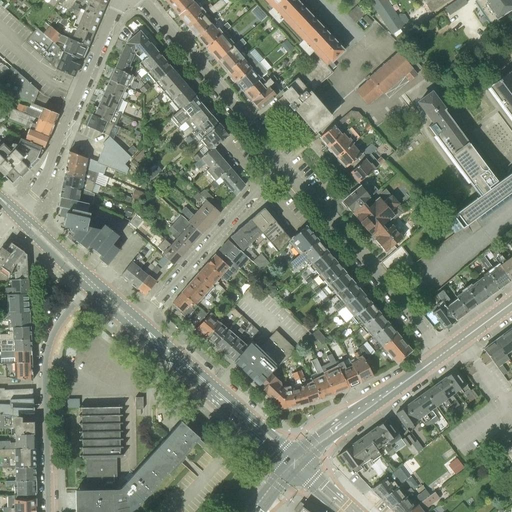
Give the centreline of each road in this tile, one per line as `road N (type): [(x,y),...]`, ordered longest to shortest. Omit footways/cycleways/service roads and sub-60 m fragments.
road 1 (residential): [(279,162),(441,354)]
road 2 (residential): [(90,282),(55,326),(47,351),(48,511)]
road 3 (residential): [(15,213),(42,177),(116,0)]
road 4 (residential): [(137,326),(279,162)]
road 5 (residential): [(279,162),(143,0)]
road 6 (tertiary): [(292,465),(137,326)]
road 7 (tertiary): [(292,465),(441,354)]
